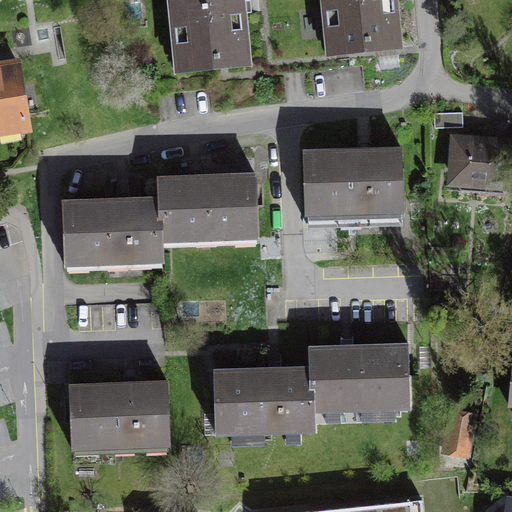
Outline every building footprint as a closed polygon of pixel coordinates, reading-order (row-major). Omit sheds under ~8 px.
[(177,0),(184,71),(248,65),(241,0),(177,0)] [(330,0),(336,54),(400,48),(395,0),(330,0)] [(0,132),(29,127),(18,65),(0,67),(0,132)] [(462,113),(434,114),(434,128),(463,128),(462,113)] [(503,194),(507,145),(456,142),(453,180),(448,180),(448,190),(503,194)] [(403,212),(400,149),(304,153),(306,215),(403,212)] [(159,199),(162,241),(258,238),(255,175),(158,179),(159,199)] [(162,241),(159,199),(63,202),(66,265),(163,261),(162,241)] [(311,383),(314,410),(315,410),(409,407),(407,345),(310,348),(310,367),(310,368),(311,383)] [(315,431),(315,410),(314,410),(311,383),(310,368),(310,367),(214,370),(216,434),(315,431)] [(167,382),(70,386),(73,448),(169,445),(167,382)] [(470,418),(454,415),(447,449),(463,452),(470,418)] [(435,481),(435,508),(467,507),(467,480),(435,481)] [(423,511),(422,500),(303,511),(423,511)]
